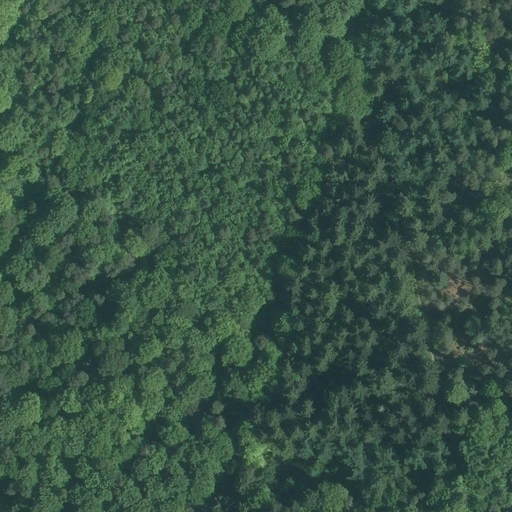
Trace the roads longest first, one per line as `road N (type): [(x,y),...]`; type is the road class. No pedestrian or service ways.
road 1 (track): [(366,0),(357,46),(477,511)]
road 2 (track): [(246,0),(0,253)]
road 3 (track): [(511,68),(395,0)]
